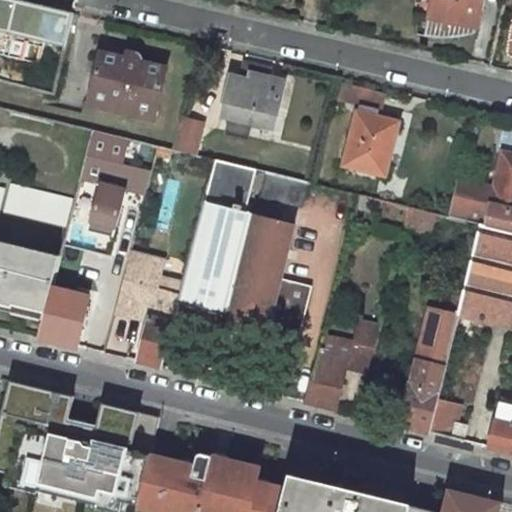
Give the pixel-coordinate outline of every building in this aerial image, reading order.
[(476,33),(483,0),(433,0),(429,17),(438,19),(433,38),(458,37),(468,36),(476,33)] [(89,105),(154,121),(167,68),(141,62),(140,59),(138,55),(128,52),(126,58),(102,52),(97,73),(90,102),(89,105)] [(231,76),(221,115),(274,127),(285,81),(271,78),(269,77),(266,73),(261,69),(256,65),(251,63),(246,79),(231,76)] [(0,81),(40,91),(44,77),(27,73),(26,75),(0,68),(0,81)] [(342,84),(338,100),(354,104),(358,88),(342,84)] [(358,88),(354,104),(361,106),(372,108),(377,109),(383,111),(384,106),(387,94),(358,88)] [(372,108),(361,106),(360,112),(358,112),(346,166),(387,175),(399,121),(375,116),(377,109),(372,108)] [(202,123),(181,117),(172,149),(194,154),(199,136),(202,123)] [(96,130),(82,178),(103,184),(90,229),(114,236),(128,189),(145,195),(151,171),(122,164),(129,139),(96,130)] [(481,224),(487,226),(511,232),(511,155),(504,153),(496,187),(468,187),(468,188),(456,185),(448,216),(481,224)] [(255,169),(216,160),(205,202),(244,212),(255,169)] [(307,182),(268,172),(262,196),(301,206),(307,182)] [(197,337),(252,336),(273,336),(272,342),(299,342),(312,286),(287,280),(286,285),(280,283),(294,224),(244,212),(205,202),(189,261),(184,281),(181,293),(178,304),(174,318),(169,337),(197,337)] [(432,212),(410,207),(404,231),(426,237),(432,212)] [(511,232),(487,226),(481,224),(463,296),(458,316),(511,329),(511,431),(498,428),(493,448),(511,452),(511,232)] [(61,255),(0,240),(0,300),(46,312),(53,288),(61,255)] [(150,316),(139,361),(161,367),(169,337),(174,318),(178,304),(181,293),(172,290),(163,288),(166,276),(169,264),(130,254),(115,311),(134,316),(135,312),(150,316)] [(184,281),(166,276),(163,288),(172,290),(181,293),(184,281)] [(89,296),(53,288),(46,312),(40,337),(76,346),(89,296)] [(439,311),(458,316),(463,296),(456,294),(453,307),(441,304),(439,311)] [(418,360),(402,426),(429,433),(438,398),(445,367),(447,361),(458,316),(439,311),(430,308),(418,360)] [(351,342),(324,335),(320,352),(307,403),(335,409),(345,369),(368,375),(375,349),(380,326),(357,320),(351,342)] [(74,397),(11,381),(0,427),(0,470),(14,474),(11,484),(35,490),(83,502),(120,511),(122,501),(134,504),(138,505),(150,456),(159,418),(103,404),(97,428),(68,421),(74,397)] [(461,405),(438,398),(429,433),(464,441),(468,425),(457,423),(461,405)] [(137,507),(156,511),(280,511),(286,489),(271,485),(257,482),(260,469),(241,464),(240,468),(212,461),(213,457),(203,454),(200,455),(198,456),(196,458),(194,466),(150,456),(138,505),(137,507)] [(399,503),(290,476),(286,489),(280,511),(409,511),(411,505),(399,503)] [(499,511),(502,502),(448,489),(442,511),(437,511),(411,505),(409,511),(499,511)]
